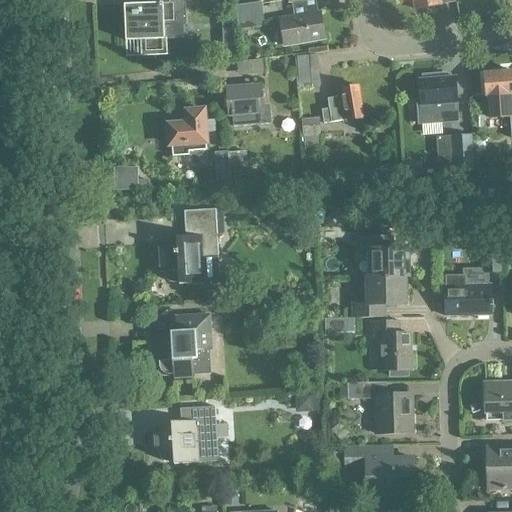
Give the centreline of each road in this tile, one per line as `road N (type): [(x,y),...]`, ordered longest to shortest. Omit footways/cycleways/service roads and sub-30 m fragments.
road 1 (tertiary): [(60,511),(74,432),(56,0)]
road 2 (residential): [(511,40),(380,51),(364,30),(359,0)]
road 3 (residential): [(455,360),(447,379),(449,511)]
road 4 (residential): [(455,360),(428,315),(426,242)]
